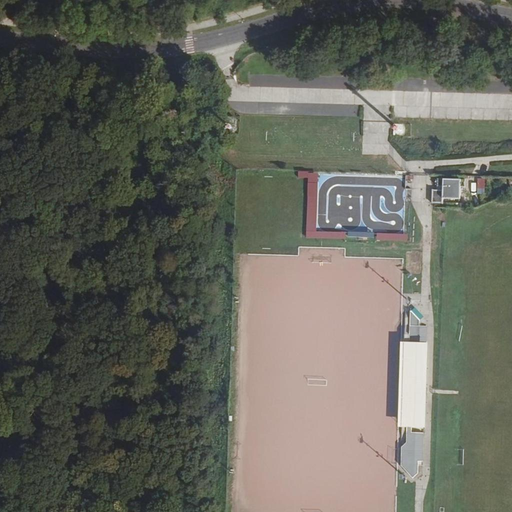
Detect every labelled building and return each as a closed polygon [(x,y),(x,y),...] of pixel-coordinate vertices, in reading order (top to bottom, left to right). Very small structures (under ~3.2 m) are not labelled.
[(307,205),(317,205),(316,172),(306,172),(307,205)] [(476,184),(476,193),(484,194),(485,185),(476,184)] [(436,190),(435,201),(443,201),(444,190),(436,190)] [(306,230),(315,230),(316,217),(306,216),(306,230)] [(406,241),(406,233),(375,232),(375,240),(406,241)] [(408,328),(406,410),(426,410),(427,395),(424,395),(425,389),(427,389),(429,328),(408,328)]
